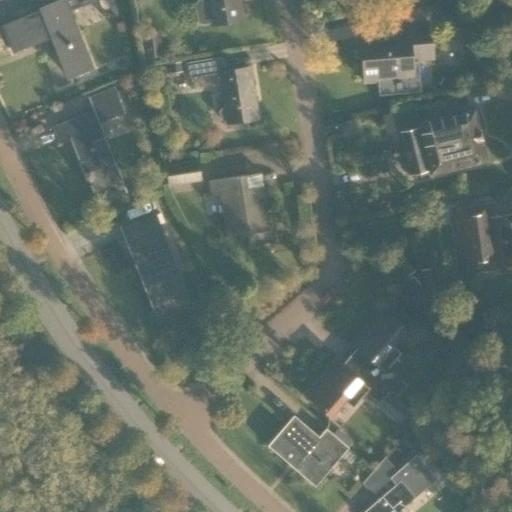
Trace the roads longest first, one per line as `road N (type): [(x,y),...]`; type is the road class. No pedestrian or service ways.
road 1 (residential): [(180,416),(306,305),(330,273),(287,0)]
road 2 (primary): [(220,511),(85,365),(0,223)]
road 3 (residential): [(180,416),(91,305),(0,137)]
road 4 (residential): [(276,511),(180,416)]
